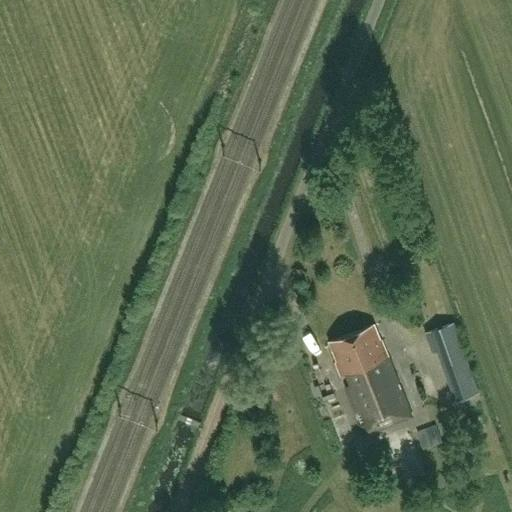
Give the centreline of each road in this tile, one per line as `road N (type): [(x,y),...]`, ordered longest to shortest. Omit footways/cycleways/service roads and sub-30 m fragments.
road 1 (track): [(178,511),(312,169)]
road 2 (unclassified): [(312,169),(380,0)]
